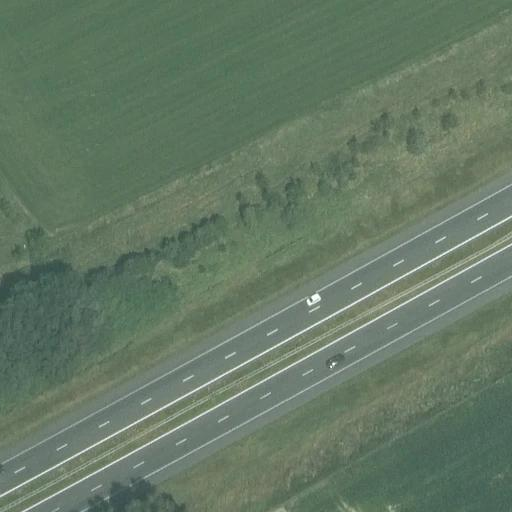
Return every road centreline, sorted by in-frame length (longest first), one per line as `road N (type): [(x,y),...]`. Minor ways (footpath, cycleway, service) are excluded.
road 1 (motorway): [(511,196),(0,481)]
road 2 (motorway): [(51,511),(511,262)]
